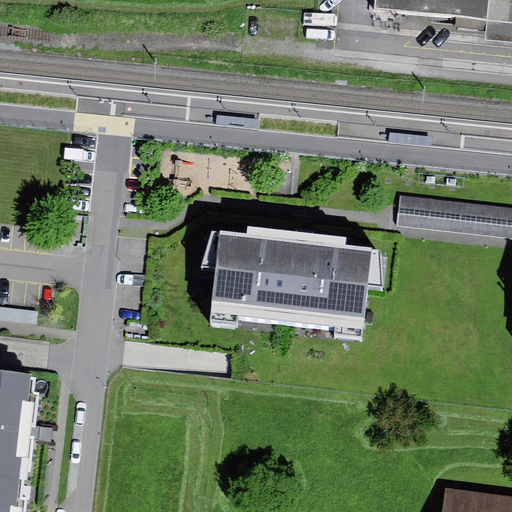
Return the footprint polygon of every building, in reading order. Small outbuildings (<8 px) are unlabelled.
[(511,0),(376,0),(375,10),(487,22),(485,45),(511,47),(511,0)] [(217,115),(216,124),(259,129),(260,120),(217,115)] [(433,137),(390,132),(389,142),(432,146),(433,137)] [(511,208),(400,196),(396,226),(511,239),(511,208)] [(249,236),(219,233),(210,317),(239,320),(367,333),(375,250),(347,247),(348,240),(305,235),(249,229),(249,236)] [(39,313),(0,307),(0,322),(37,327),(39,313)] [(31,375),(0,371),(0,470),(22,473),(31,474),(36,432),(40,394),(29,393),(31,375)] [(22,473),(0,470),(0,511),(25,511),(27,502),(19,501),(22,473)] [(511,511),(511,500),(446,491),(442,511),(511,511)]
